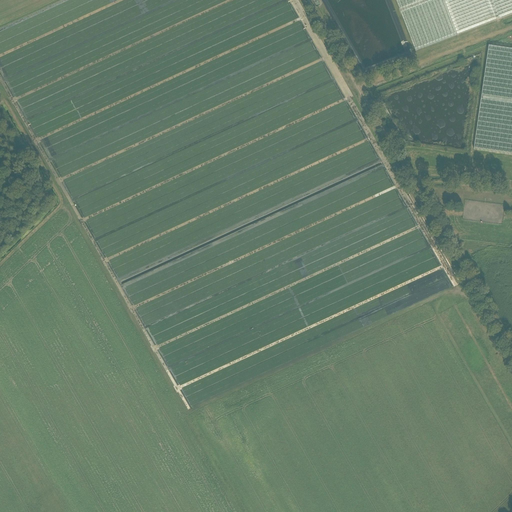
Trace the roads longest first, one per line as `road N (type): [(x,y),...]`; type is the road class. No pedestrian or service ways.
road 1 (track): [(307,0),(511,356)]
road 2 (track): [(359,86),(511,27)]
road 3 (track): [(66,203),(0,88)]
